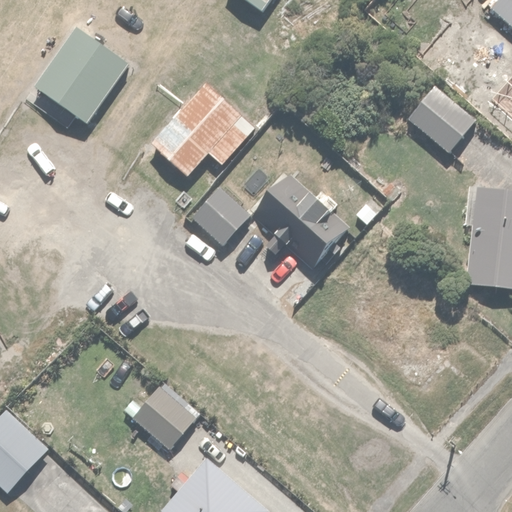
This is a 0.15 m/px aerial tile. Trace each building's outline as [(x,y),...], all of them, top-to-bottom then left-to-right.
[(273,0),(251,0),(266,10),(273,0)] [(511,0),(495,0),(492,5),(511,22),(511,0)] [(134,63),(79,22),(36,80),(91,121),(134,63)] [(206,79),(151,139),(188,173),(210,148),(224,161),(257,125),(206,79)] [(435,82),(408,114),(451,151),(478,119),(435,82)] [(349,226),(290,168),(252,207),(311,265),(349,226)] [(221,184),(193,213),(224,241),(251,212),(221,184)] [(468,283),(511,285),(511,187),(476,185),(476,188),(468,188),(466,222),(472,223),(468,283)] [(340,252),(324,271),(344,289),(360,270),(340,252)] [(395,270),(353,315),(414,372),(458,325),(428,297),(434,290),(418,275),(410,284),(395,270)] [(158,384),(133,417),(170,445),(195,412),(158,384)] [(5,408),(0,413),(0,479),(9,488),(47,446),(5,408)] [(208,452),(154,511),(263,511),(269,506),(208,452)]
